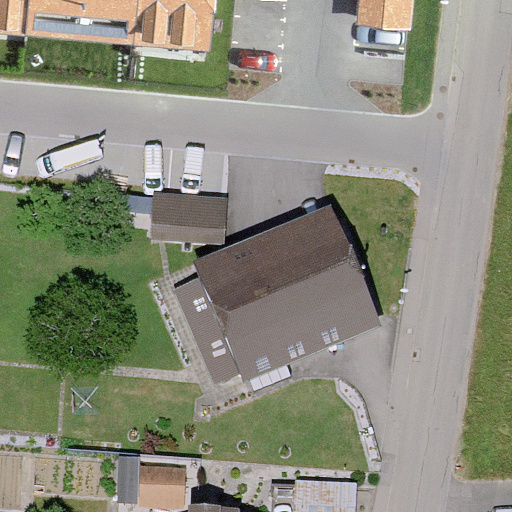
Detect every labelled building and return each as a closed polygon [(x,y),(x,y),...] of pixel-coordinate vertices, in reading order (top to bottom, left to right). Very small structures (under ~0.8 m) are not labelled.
[(202,0),(0,0),(0,3),(201,21),(202,0)] [(417,11),(417,0),(363,0),(363,9),(417,11)] [(212,255),(214,209),(146,205),(144,251),(212,255)] [(367,341),(315,220),(186,275),(191,286),(168,296),(210,394),(229,386),(234,398),(367,341)] [(348,511),(349,496),(294,492),(292,511),(348,511)]
